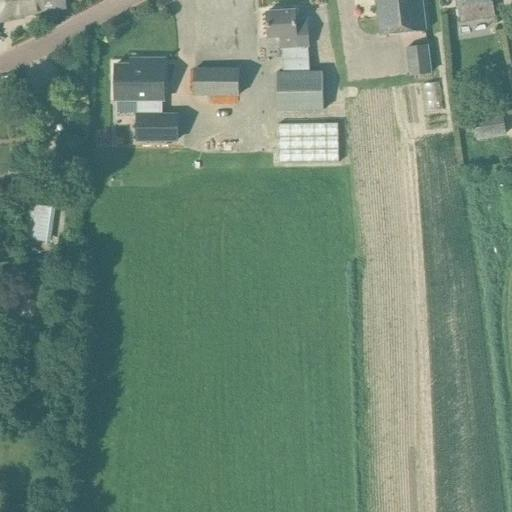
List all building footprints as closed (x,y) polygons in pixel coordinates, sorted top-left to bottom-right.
[(0,0),(0,19),(64,8),(62,0),(0,0)] [(376,0),(380,36),(426,30),(422,0),(376,0)] [(457,0),(461,22),(495,16),(492,0),(457,0)] [(275,73),(277,112),(324,110),(323,72),(310,72),(309,59),(308,47),(309,46),(307,21),(296,22),(295,10),(267,12),(268,38),(280,38),(281,49),(281,61),(282,61),(282,73),(275,73)] [(428,46),(407,49),(410,76),(432,73),(428,46)] [(165,101),(165,65),(164,59),(138,59),(138,65),(115,65),(115,101),(137,101),(137,114),(136,114),(137,142),(179,142),(179,114),(163,114),(163,101),(165,101)] [(239,96),(240,69),(194,69),(194,95),(239,96)] [(506,135),(503,113),(474,117),(477,139),(506,135)] [(277,125),(278,164),(289,164),(339,163),(339,124),(277,125)] [(29,238),(51,239),(52,207),(31,206),(29,238)]
